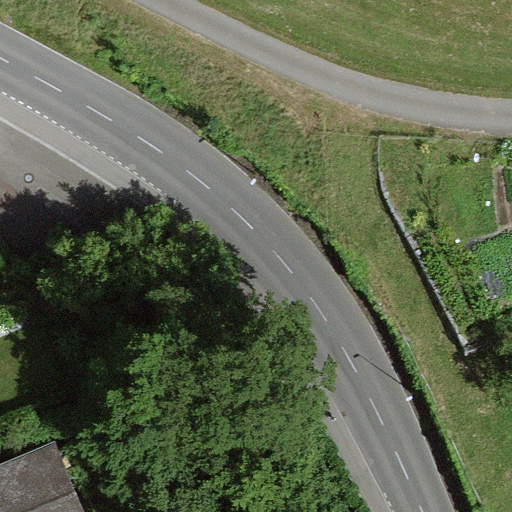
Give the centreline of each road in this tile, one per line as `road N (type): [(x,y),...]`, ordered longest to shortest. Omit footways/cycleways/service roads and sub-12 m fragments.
road 1 (residential): [(0,57),(201,177),(307,283),(404,455),(425,511)]
road 2 (track): [(511,111),(465,111),(351,86),(175,0)]
